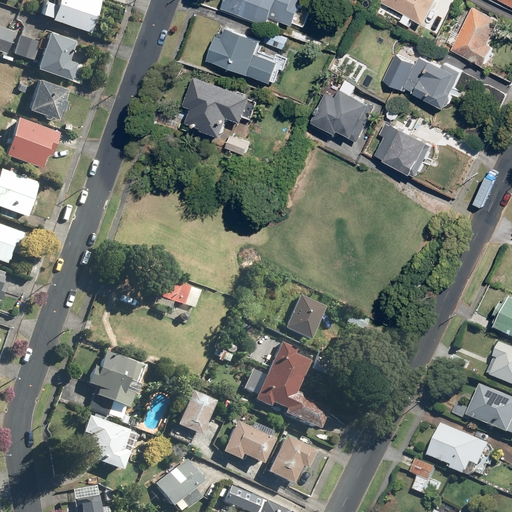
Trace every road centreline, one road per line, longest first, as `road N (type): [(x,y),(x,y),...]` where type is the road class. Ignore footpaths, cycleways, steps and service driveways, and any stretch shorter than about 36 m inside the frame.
road 1 (residential): [(163,0),(20,401),(14,430),(27,511)]
road 2 (residential): [(336,511),(511,159)]
